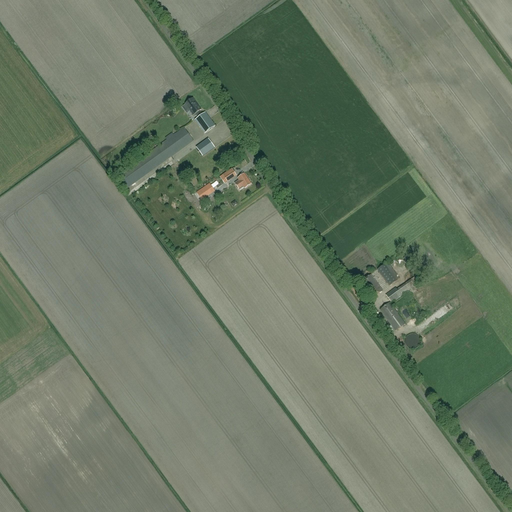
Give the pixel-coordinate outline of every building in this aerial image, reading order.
[(190,112),(193,116),(195,114),(198,118),(195,120),(206,136),(217,128),(206,112),(202,115),(199,111),(201,110),(198,105),(197,105),(192,99),(185,104),(191,111),(190,112)] [(196,147),(202,156),(215,147),(208,139),(196,147)] [(234,171),(225,177),(228,181),(236,176),(234,171)] [(245,189),(251,184),(244,174),(238,178),(240,181),(236,184),(239,189),(243,186),(245,189)] [(210,184),(197,193),(202,199),(214,191),(210,184)] [(389,286),(397,281),(385,265),(378,270),(389,286)] [(383,291),(371,275),(362,281),(367,289),(366,290),(373,298),(383,291)] [(386,295),(392,303),(401,296),(396,288),(386,295)] [(395,331),(405,324),(389,303),(380,310),(395,331)]
